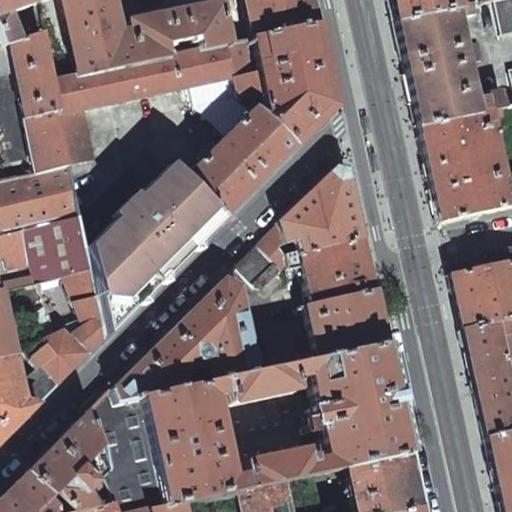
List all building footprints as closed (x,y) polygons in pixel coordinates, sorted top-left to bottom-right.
[(0,0),(0,47),(5,45),(14,43),(4,16),(38,4),(38,1),(42,0),(0,0)] [(54,0),(72,77),(227,45),(219,7),(213,4),(125,22),(126,27),(116,29),(109,0),(54,0)] [(237,0),(247,42),(312,28),(305,0),(237,0)] [(386,0),(392,23),(468,7),(476,5),(474,0),(386,0)] [(511,0),(499,0),(490,2),(497,37),(511,33),(511,71),(506,73),(511,102),(511,0)] [(489,6),(474,10),(480,37),(495,33),(489,6)] [(462,65),(459,47),(453,21),(470,17),(468,7),(392,23),(404,81),(414,128),(499,110),(501,110),(498,94),(470,100),(462,65)] [(265,125),(290,150),(329,110),(319,64),(312,28),(247,42),(254,74),(258,98),(265,125)] [(10,70),(20,121),(54,114),(47,83),(37,35),(14,43),(5,45),(10,70)] [(54,114),(54,115),(81,110),(179,89),(229,79),(254,74),(247,42),(227,45),(72,77),(47,83),(54,114)] [(476,43),(459,47),(462,65),(480,62),(476,43)] [(0,73),(10,70),(5,45),(0,47),(0,73)] [(233,99),(237,102),(258,98),(254,74),(229,79),(233,99)] [(229,79),(179,89),(223,137),(248,111),(233,99),(229,79)] [(258,98),(237,102),(248,111),(265,125),(258,98)] [(91,158),(81,110),(54,115),(64,164),(91,158)] [(415,133),(435,225),(511,208),(511,174),(498,177),(486,121),(497,119),(497,118),(501,117),(499,110),(414,128),(415,133)] [(179,181),(219,221),(256,184),(290,150),(265,125),(248,111),(223,137),(179,181)] [(20,121),(32,175),(65,167),(64,164),(54,115),(54,114),(20,121)] [(366,119),(359,121),(363,136),(363,139),(370,137),(366,119)] [(0,182),(0,235),(20,230),(76,217),(65,167),(32,175),(0,182)] [(211,229),(219,221),(179,181),(165,167),(157,175),(152,181),(83,250),(88,272),(102,338),(133,307),(211,229)] [(377,167),(370,169),(373,182),(374,184),(380,183),(377,167)] [(275,226),(281,247),(292,242),(294,255),(357,241),(354,229),(349,203),(345,186),(342,175),(331,171),(300,199),(274,223),(275,226)] [(31,278),(32,284),(33,284),(61,277),(88,272),(83,250),(76,217),(20,230),(28,266),(31,278)] [(253,248),(278,273),(283,266),(281,257),(276,249),(281,247),(275,226),(253,248)] [(6,270),(28,266),(20,230),(0,235),(0,259),(3,259),(6,270)] [(297,268),(306,307),(368,294),(366,284),(362,263),(357,241),(294,255),(281,257),(283,266),(285,271),(297,268)] [(231,270),(252,290),(259,290),(278,273),(253,248),(245,256),(231,270)] [(511,262),(446,276),(453,309),(458,331),(511,319),(511,262)] [(66,338),(84,356),(95,345),(102,338),(88,272),(61,277),(79,328),(66,338)] [(45,312),(54,334),(60,332),(66,338),(79,328),(61,277),(33,284),(45,312)] [(22,280),(24,286),(32,284),(31,278),(22,280)] [(107,392),(110,406),(181,391),(179,380),(190,371),(197,373),(203,368),(206,386),(252,377),(234,289),(219,282),(161,339),(107,392)] [(16,288),(22,318),(45,312),(33,284),(32,284),(24,286),(16,288)] [(301,319),(311,364),(380,349),(373,317),(368,294),(306,307),(299,309),(300,314),(301,319)] [(0,358),(10,356),(0,310),(0,358)] [(259,328),(268,373),(311,364),(301,319),(259,328)] [(511,319),(458,331),(469,383),(471,392),(482,440),(511,433),(511,425),(505,388),(502,378),(500,370),(511,367),(511,319)] [(38,367),(55,385),(71,369),(84,356),(66,338),(60,332),(54,334),(38,343),(46,350),(27,360),(32,369),(33,372),(38,367)] [(22,351),(27,360),(46,350),(38,343),(22,351)] [(227,480),(230,494),(232,494),(281,483),(340,470),(403,456),(391,398),(380,349),(311,364),(268,373),(252,377),(206,386),(209,399),(224,396),(226,408),(291,394),(288,382),(303,379),(309,406),(303,407),(307,427),(298,429),(299,436),(309,434),(308,431),(314,430),(321,460),(306,463),(303,451),(239,465),(241,477),(227,480)] [(0,440),(35,406),(19,396),(16,381),(10,356),(0,358),(0,440)] [(19,396),(35,406),(55,385),(38,367),(33,372),(32,369),(16,381),(19,396)] [(111,506),(112,511),(145,511),(179,505),(230,494),(227,480),(209,399),(206,386),(181,391),(110,406),(107,392),(106,390),(90,406),(82,414),(94,451),(101,474),(111,506)] [(27,468),(53,492),(63,481),(79,496),(79,495),(88,486),(74,471),(94,451),(82,414),(54,442),(27,468)] [(497,511),(511,511),(511,433),(482,440),(493,493),(495,499),(497,511)] [(74,471),(88,486),(101,474),(94,451),(74,471)] [(344,487),(349,511),(402,511),(415,509),(408,478),(403,456),(340,470),(343,483),(344,487)] [(0,511),(51,511),(51,509),(44,501),(53,492),(27,468),(4,491),(0,495),(0,511)] [(79,495),(95,510),(111,506),(101,474),(88,486),(79,495)] [(53,492),(65,511),(85,511),(95,510),(79,495),(79,496),(63,481),(53,492)] [(234,506),(235,511),(287,511),(281,483),(232,494),(233,500),(234,506)]
